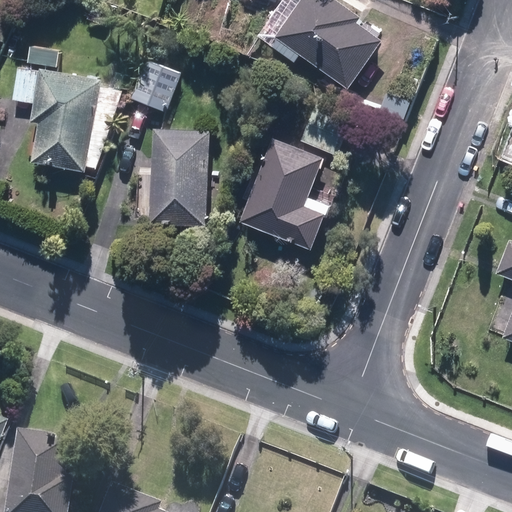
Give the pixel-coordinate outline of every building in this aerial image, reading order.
[(352,90),(387,41),(359,21),(363,17),(339,0),(306,0),(280,37),(352,90)] [(34,44),(31,67),(20,65),(15,101),(36,104),(34,122),(42,123),(37,162),(92,170),(105,77),(57,71),(60,48),(34,44)] [(185,70),(151,57),(136,97),(170,110),(185,70)] [(317,107),(303,140),(343,156),(356,123),(317,107)] [(216,131),(159,127),(154,199),(139,198),(138,219),(152,220),(152,222),(209,226),(216,131)] [(328,157),(279,136),(244,220),(315,249),(330,211),(310,203),(328,157)] [(511,241),(500,273),(511,277),(511,282),(493,331),(511,338),(511,241)] [(74,511),(85,440),(22,431),(9,511),(74,511)] [(164,511),(167,504),(116,484),(104,511),(164,511)]
